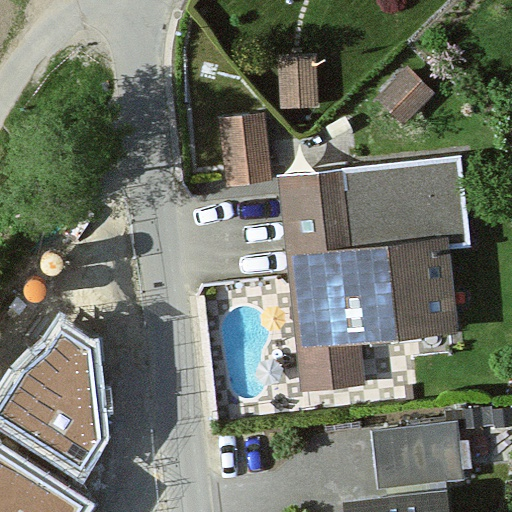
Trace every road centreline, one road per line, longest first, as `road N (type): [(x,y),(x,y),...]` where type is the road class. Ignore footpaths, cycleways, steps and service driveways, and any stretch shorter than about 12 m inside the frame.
road 1 (residential): [(131,0),(126,48),(139,201),(175,511)]
road 2 (track): [(0,86),(25,38),(63,9),(116,0)]
